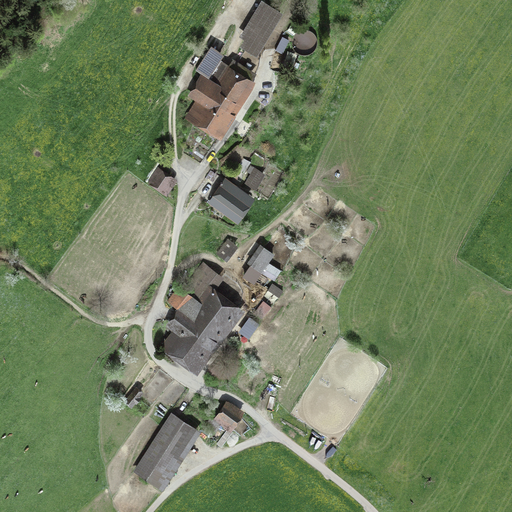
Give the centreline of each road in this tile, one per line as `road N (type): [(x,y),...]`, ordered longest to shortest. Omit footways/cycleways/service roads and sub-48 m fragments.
road 1 (track): [(198,387),(249,312),(237,259),(301,200)]
road 2 (track): [(187,184),(172,145),(186,76),(221,25),(242,17),(254,0)]
road 3 (track): [(152,313),(122,324),(94,320),(0,257)]
road 4 (track): [(298,0),(248,109)]
